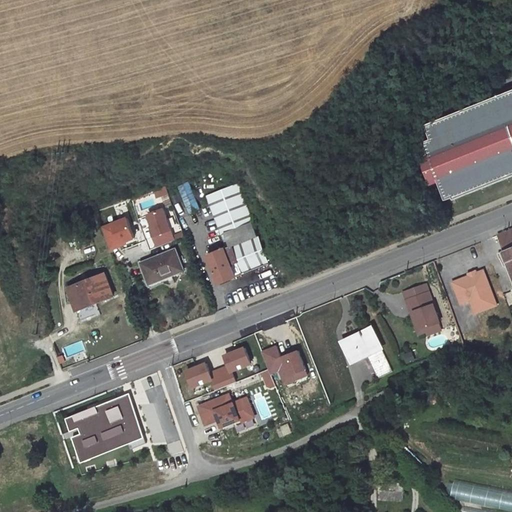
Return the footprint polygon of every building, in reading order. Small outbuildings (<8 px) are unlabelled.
[(503,94),(511,90),(511,84),(501,89),(503,94)] [(511,90),(503,94),(425,125),(431,140),(424,142),(429,155),(440,182),(447,200),(454,197),(511,173),(511,90)] [(440,182),(429,155),(421,158),(431,186),(440,182)] [(455,199),(511,176),(511,173),(454,197),(455,199)] [(176,187),(189,214),(201,209),(188,181),(176,187)] [(252,222),(237,185),(208,196),(223,234),(252,222)] [(155,191),(164,207),(172,202),(163,187),(155,191)] [(156,207),(152,193),(134,199),(139,213),(156,207)] [(148,213),(157,247),(178,241),(169,208),(148,213)] [(129,217),(101,229),(112,252),(139,240),(129,217)] [(231,246),(258,236),(252,222),(223,234),(223,235),(226,234),(231,246)] [(79,243),(74,228),(66,231),(72,246),(79,243)] [(511,229),(499,235),(505,251),(499,253),(504,267),(507,266),(511,279),(511,229)] [(269,264),(258,236),(231,246),(209,255),(220,284),(269,264)] [(185,271),(176,249),(175,247),(163,252),(164,254),(142,263),(150,285),(185,271)] [(501,306),(487,269),(479,272),(478,270),(469,274),(470,276),(453,282),(462,303),(471,300),(477,316),(501,306)] [(114,296),(106,274),(85,282),(69,288),(69,289),(77,311),(114,296)] [(69,288),(85,282),(84,278),(68,285),(69,288)] [(429,283),(404,292),(412,314),(411,314),(419,336),(427,333),(428,337),(445,331),(443,325),(445,324),(438,303),(436,303),(429,283)] [(393,371),(372,328),(362,333),(344,342),(354,361),(367,355),(378,377),(393,371)] [(79,355),(76,345),(63,349),(66,358),(67,357),(67,359),(79,355)] [(286,385),(313,376),(303,350),(284,357),(280,345),(264,351),(272,375),(281,371),(286,385)] [(236,372),(256,366),(249,347),(227,354),(230,365),(215,370),(213,362),(189,369),(196,389),(214,383),(217,390),(239,383),(236,372)] [(415,360),(412,352),(406,354),(409,363),(415,360)] [(265,379),(268,387),(275,385),(272,377),(265,379)] [(381,402),(397,393),(394,386),(377,395),(381,402)] [(232,393),(198,405),(207,427),(221,421),(225,430),(258,417),(250,396),(235,402),(232,393)] [(438,406),(432,394),(424,399),(430,410),(438,406)] [(433,474),(399,441),(392,448),(426,481),(433,474)] [(404,501),(405,481),(379,480),(379,500),(404,501)] [(492,511),(493,509),(511,511),(511,493),(454,484),(452,500),(466,502),(464,511),(492,511)]
